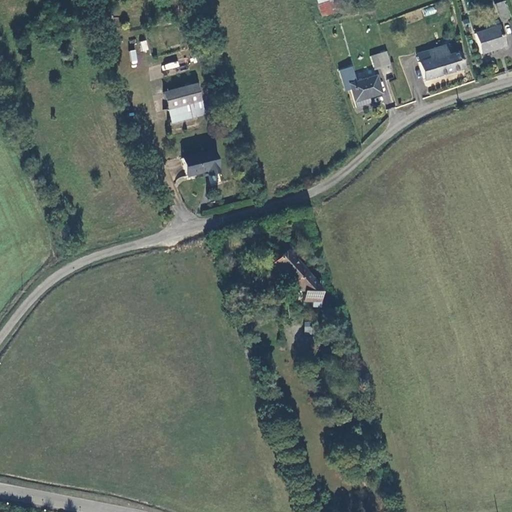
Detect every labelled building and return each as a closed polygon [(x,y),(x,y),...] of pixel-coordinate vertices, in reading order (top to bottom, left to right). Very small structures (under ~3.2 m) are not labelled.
[(329,0),(314,0),(320,16),(333,12),(329,0)] [(501,1),(493,3),(499,21),(507,19),(501,1)] [(485,23),(486,29),(499,26),(497,20),(485,23)] [(499,26),(486,29),(474,33),(480,53),(505,46),(499,26)] [(369,33),(364,35),(372,69),(376,68),(372,54),(374,54),(369,33)] [(142,51),(148,50),(146,40),(140,41),(142,51)] [(444,50),(443,45),(425,51),(427,58),(416,62),(421,80),(462,67),(458,51),(452,53),(451,48),(444,50)] [(178,61),(163,64),(164,70),(179,67),(178,61)] [(344,69),(336,71),(342,89),(348,87),(352,101),(367,97),(379,93),(374,77),(352,83),(349,73),(346,74),(344,69)] [(438,95),(444,93),(441,83),(435,85),(438,95)] [(202,114),(195,84),(162,92),(170,122),(202,114)] [(421,90),(424,99),(438,95),(435,85),(421,90)] [(369,103),(367,97),(352,101),(354,107),(369,103)] [(213,150),(181,157),(186,176),(207,172),(208,175),(218,173),(213,150)] [(289,295),(298,295),(297,305),(306,305),(306,310),(315,311),(315,296),(311,295),(312,290),(313,289),(300,275),(282,255),(269,267),(287,287),(288,287),(290,289),(289,295)] [(305,321),(304,333),(311,334),(312,322),(305,321)] [(315,351),(332,351),(332,343),(315,343),(315,351)] [(316,362),(330,362),(329,353),(323,353),(316,354),(316,362)]
